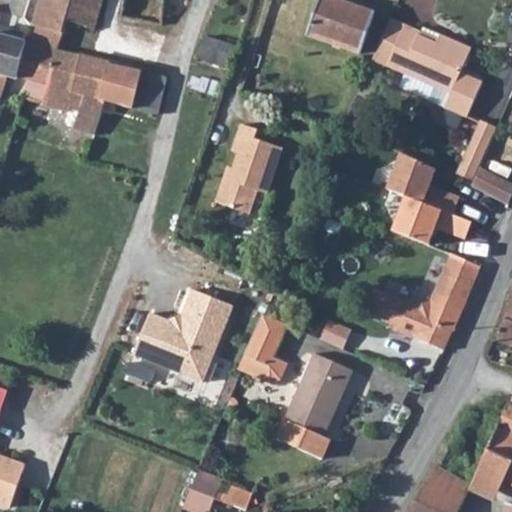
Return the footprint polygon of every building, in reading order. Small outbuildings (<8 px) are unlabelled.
[(38,0),(31,25),(36,27),(60,34),(64,21),(69,0),(38,0)] [(69,0),(64,21),(84,27),(83,28),(88,29),(93,30),(102,0),(69,0)] [(122,0),(120,20),(161,25),(162,17),(163,0),(122,0)] [(181,0),(163,0),(162,17),(178,21),(186,1),(181,0)] [(338,0),(318,0),(307,31),(360,51),(374,13),(338,0)] [(391,18),(374,59),(387,65),(406,24),(391,18)] [(46,85),(40,102),(65,113),(74,95),(83,97),(73,129),(92,136),(104,103),(101,102),(110,70),(110,65),(75,55),(83,28),(84,27),(64,21),(60,34),(46,85)] [(406,24),(387,65),(406,74),(433,86),(449,94),(443,107),(465,117),(482,83),(460,73),(472,48),(442,34),(439,42),(423,35),(424,32),(406,24)] [(0,75),(11,78),(15,79),(16,76),(27,79),(46,85),(60,34),(36,27),(31,44),(20,41),(0,35),(0,75)] [(0,29),(0,35),(20,41),(21,35),(0,29)] [(204,38),(198,60),(206,62),(228,69),(236,48),(204,38)] [(101,102),(104,103),(132,110),(133,105),(139,82),(141,74),(110,65),(110,70),(101,102)] [(433,86),(406,74),(399,87),(427,100),(433,86)] [(0,75),(0,86),(8,89),(11,78),(0,75)] [(27,79),(22,96),(23,97),(34,100),(40,102),(46,85),(27,79)] [(139,82),(133,105),(157,111),(163,89),(139,82)] [(456,174),(473,181),(479,169),(496,129),(479,122),(456,174)] [(223,177),(214,201),(249,213),(257,189),(267,192),(282,148),(254,139),(257,129),(239,123),(229,151),(235,153),(226,178),(223,177)] [(436,170),(402,153),(387,190),(407,198),(453,216),(460,198),(430,187),(436,170)] [(473,181),(471,187),(508,205),(511,197),(511,185),(479,169),(473,181)] [(393,233),(429,247),(436,229),(456,237),(461,226),(454,224),(457,217),(453,216),(407,198),(393,233)] [(472,223),(457,217),(454,224),(461,226),(456,237),(466,240),(472,223)] [(397,329),(394,334),(442,353),(450,333),(452,335),(481,268),(452,256),(432,302),(415,307),(377,292),(367,317),(397,329)] [(202,381),(232,304),(191,288),(179,318),(172,320),(149,312),(133,353),(202,381)] [(511,303),(510,303),(493,341),(511,345),(511,303)] [(264,316),(260,314),(242,356),(268,368),(287,326),(278,322),(264,316)] [(329,320),(324,339),(348,345),(353,326),(329,320)] [(314,354),(274,440),(323,461),(331,441),(323,438),(353,372),(314,354)] [(282,380),(287,367),(272,360),(268,368),(242,356),(236,370),(268,384),(282,380)] [(484,402),(478,417),(498,426),(505,412),(484,402)] [(498,426),(478,468),(478,469),(505,482),(511,468),(511,406),(508,405),(505,412),(498,426)] [(440,466),(473,480),(478,469),(478,468),(498,426),(478,417),(466,412),(453,441),(440,466)] [(0,503),(10,507),(24,464),(0,456),(0,503)] [(438,468),(428,491),(451,503),(457,507),(471,483),(438,468)] [(197,471),(189,490),(214,501),(222,482),(197,471)] [(424,488),(409,511),(445,511),(451,503),(428,491),(424,488)] [(189,490),(181,508),(188,511),(208,511),(214,501),(189,490)]
